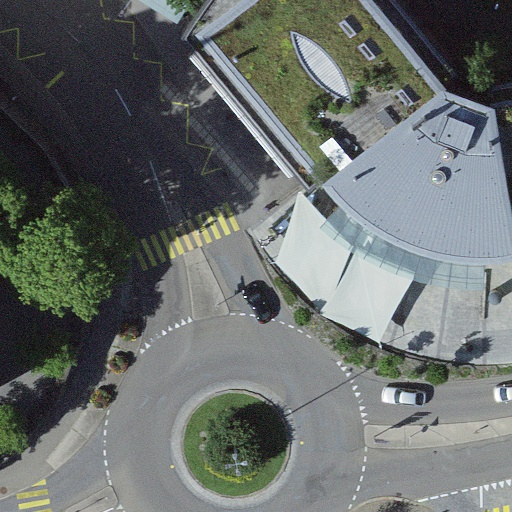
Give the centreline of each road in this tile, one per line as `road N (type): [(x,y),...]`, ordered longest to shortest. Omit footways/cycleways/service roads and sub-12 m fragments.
road 1 (tertiary): [(28,0),(73,37),(155,159),(188,240),(215,350)]
road 2 (tertiary): [(511,396),(325,402)]
road 3 (tertiary): [(215,350),(188,360),(150,401),(140,457),(148,484)]
road 4 (tertiary): [(325,487),(478,459)]
road 5 (tertiary): [(325,402),(306,375),(279,357),(215,350)]
